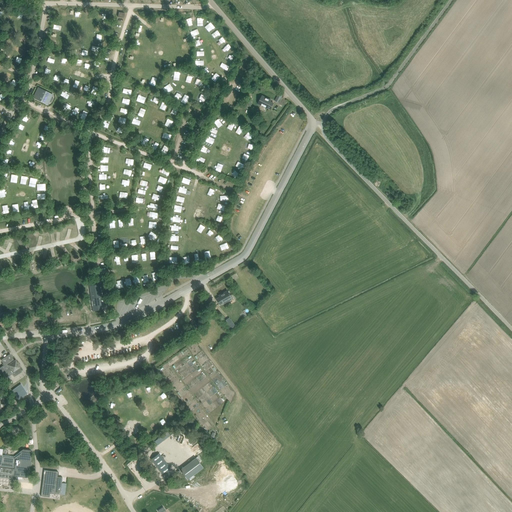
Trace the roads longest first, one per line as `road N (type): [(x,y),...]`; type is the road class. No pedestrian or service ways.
road 1 (track): [(131,5),(106,95),(85,128),(92,281),(102,281),(108,326)]
road 2 (track): [(167,165),(19,99)]
road 3 (unclassified): [(312,123),(208,0)]
road 4 (unknown): [(88,353),(144,337),(141,357),(84,371),(75,357)]
road 5 (track): [(0,225),(131,198)]
